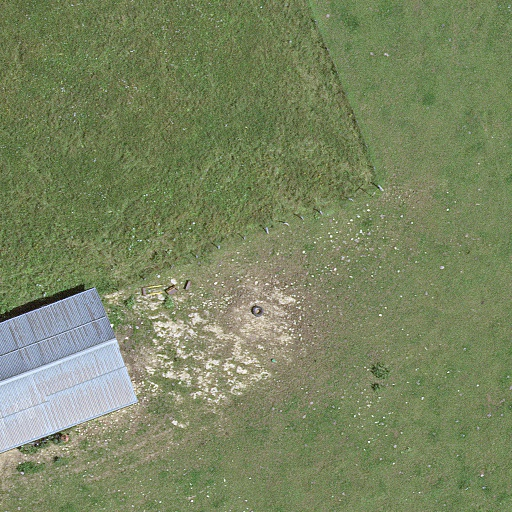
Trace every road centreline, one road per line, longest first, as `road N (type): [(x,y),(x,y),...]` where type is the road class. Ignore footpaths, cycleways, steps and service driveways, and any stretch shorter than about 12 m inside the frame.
road 1 (track): [(413,216),(368,307),(290,387),(221,421),(0,502)]
road 2 (track): [(413,216),(475,0)]
